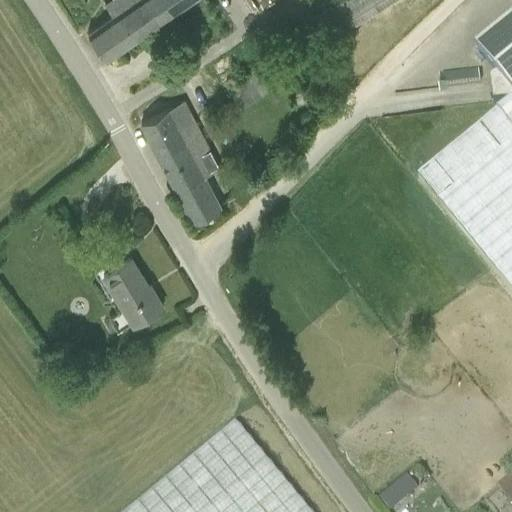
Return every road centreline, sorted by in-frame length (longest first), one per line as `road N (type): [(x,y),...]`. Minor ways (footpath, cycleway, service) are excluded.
road 1 (unclassified): [(195,273),(153,214),(115,133),(34,0)]
road 2 (unclassified): [(361,511),(195,273)]
road 3 (unclassified): [(195,273),(383,85)]
road 4 (track): [(383,85),(472,0)]
